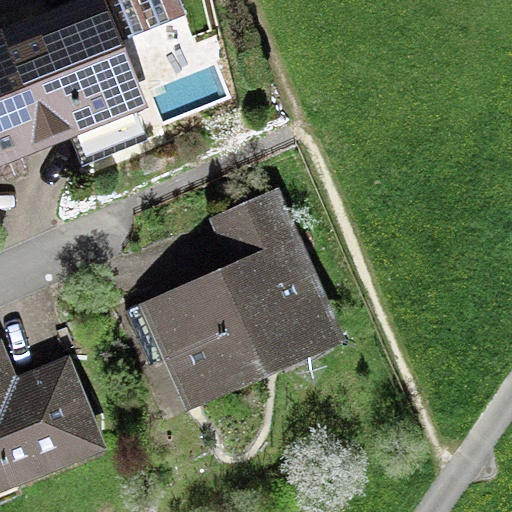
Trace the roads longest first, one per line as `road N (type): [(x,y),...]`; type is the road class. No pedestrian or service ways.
road 1 (residential): [(511,401),(432,511)]
road 2 (residential): [(0,281),(115,231)]
